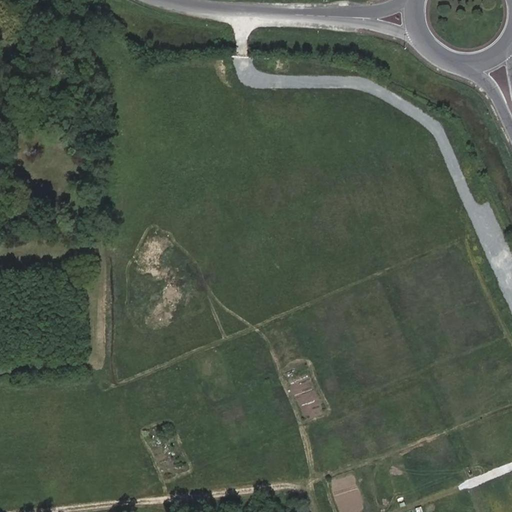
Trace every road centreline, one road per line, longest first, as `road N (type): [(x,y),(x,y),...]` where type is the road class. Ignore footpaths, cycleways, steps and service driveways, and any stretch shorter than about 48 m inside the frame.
road 1 (track): [(13,511),(274,486),(304,498),(309,511)]
road 2 (unclassified): [(358,16),(168,0)]
